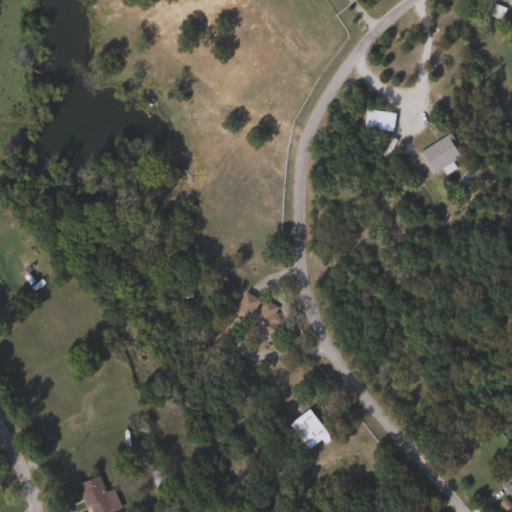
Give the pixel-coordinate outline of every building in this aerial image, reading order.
[(415,154),(445,133),(460,154),(429,175),(415,154)] [(44,277),(26,286),(12,258),(25,251),(32,264),(37,262),(44,277)] [(325,437),(305,451),(285,424),(305,410),(325,437)] [(144,469),(157,464),(168,491),(156,497),(144,469)] [(85,511),(74,485),(97,475),(112,510),(107,511),(85,511)] [(511,500),(509,503),(499,490),(511,480),(511,500)]
